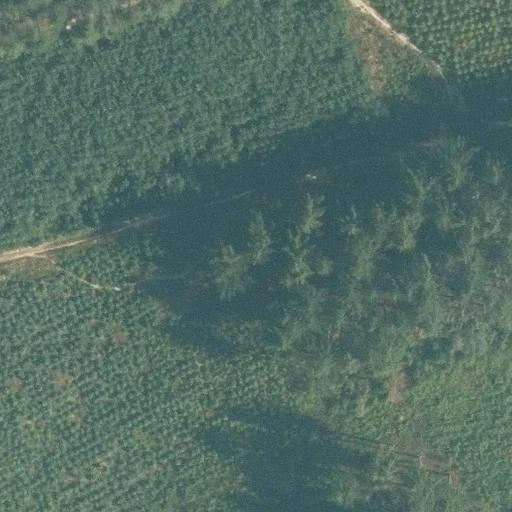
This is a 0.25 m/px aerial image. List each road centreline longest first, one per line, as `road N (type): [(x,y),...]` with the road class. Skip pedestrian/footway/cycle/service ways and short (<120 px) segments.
road 1 (track): [(0,264),(511,119)]
road 2 (track): [(0,44),(144,0)]
